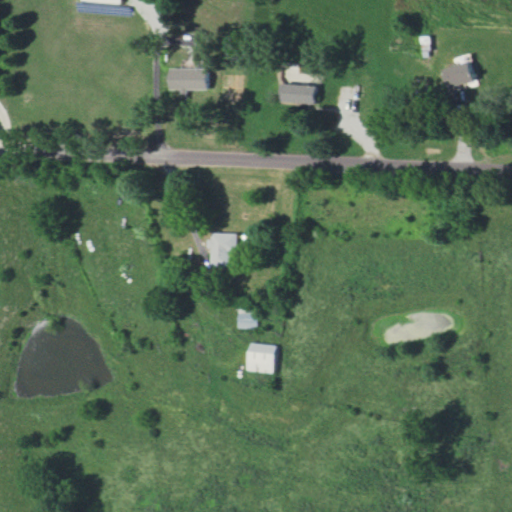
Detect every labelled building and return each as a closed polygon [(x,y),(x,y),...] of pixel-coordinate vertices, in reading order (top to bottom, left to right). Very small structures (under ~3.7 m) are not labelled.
[(443,70),(449,89),(480,79),(474,60),(443,70)] [(212,90),(212,68),(173,68),(173,90),(212,90)] [(282,103),(318,103),(319,84),(283,84),(282,103)] [(240,252),(239,233),(212,233),(213,266),(233,266),(233,252),(240,252)] [(259,328),(260,305),(240,305),(239,328),(259,328)] [(250,369),(276,373),(280,346),(253,342),(250,369)]
